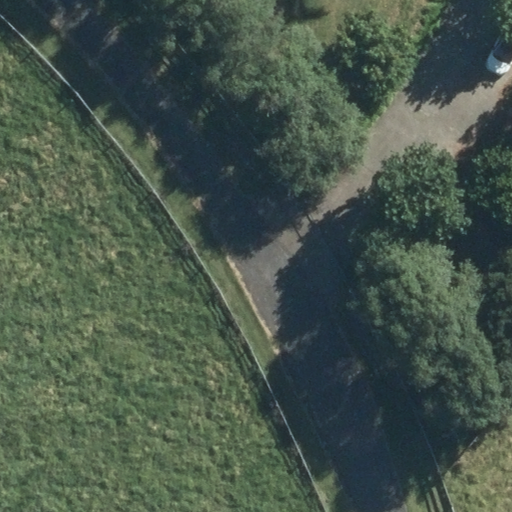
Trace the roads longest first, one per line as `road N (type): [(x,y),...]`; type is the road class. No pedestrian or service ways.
road 1 (track): [(65,0),(141,85),(272,284),(383,511)]
road 2 (track): [(272,284),(451,84),(477,0)]
